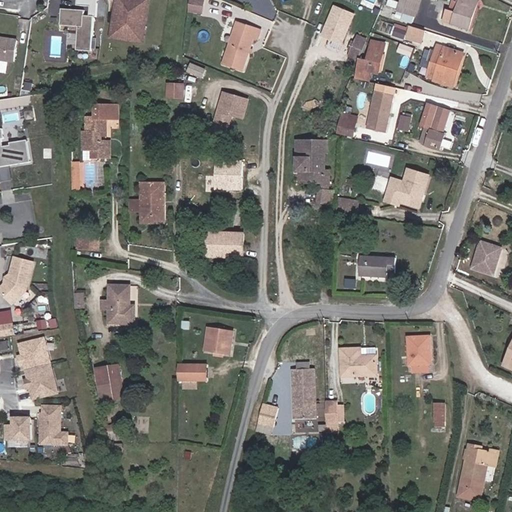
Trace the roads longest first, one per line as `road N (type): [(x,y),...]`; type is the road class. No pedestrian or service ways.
road 1 (unclassified): [(511,74),(438,303)]
road 2 (unclassified): [(291,324),(265,347),(224,511)]
road 3 (unclassified): [(438,303),(403,312),(337,309),(291,324)]
